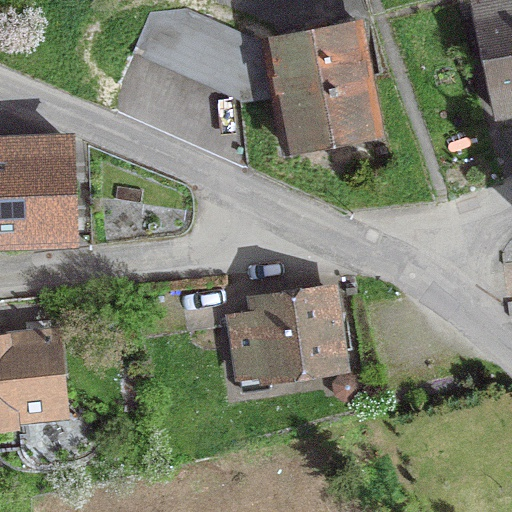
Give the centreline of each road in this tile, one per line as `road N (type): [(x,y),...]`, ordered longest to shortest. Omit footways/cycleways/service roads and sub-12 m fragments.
road 1 (residential): [(0,91),(273,202)]
road 2 (residential): [(273,202),(189,257),(0,288)]
road 3 (residential): [(273,202),(381,250),(430,287)]
road 4 (residential): [(430,287),(475,225),(511,195)]
